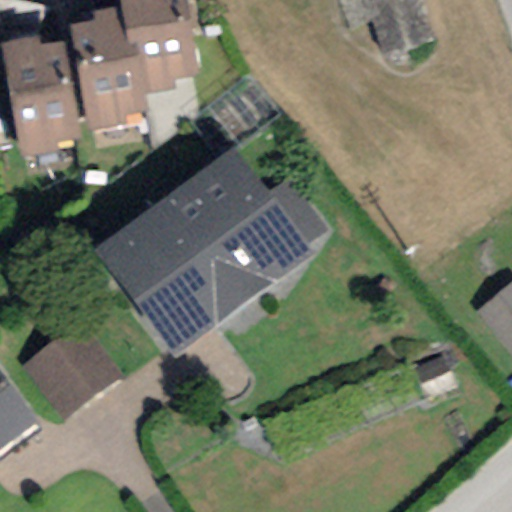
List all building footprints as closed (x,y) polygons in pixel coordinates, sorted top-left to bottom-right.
[(198,76),(185,0),(118,0),(120,7),(126,46),(139,44),(147,92),(175,88),(174,80),(198,76)] [(421,0),(339,0),(351,33),(373,25),(385,59),(435,41),(421,0)] [(93,21),(69,25),(71,40),(85,118),(87,133),(126,126),(124,117),(144,114),(140,94),(147,92),(139,44),(126,46),(120,7),(92,12),(93,21)] [(85,118),(71,40),(41,45),(39,36),(0,42),(0,44),(20,157),(58,150),(57,142),(78,138),(75,119),(85,118)] [(269,195),(232,146),(91,249),(171,358),(312,255),(306,246),(327,231),(289,180),(269,195)] [(511,305),(477,331),(511,380),(511,305)] [(79,323),(21,366),(63,421),(121,378),(79,323)] [(0,450),(36,424),(0,375),(0,450)]
